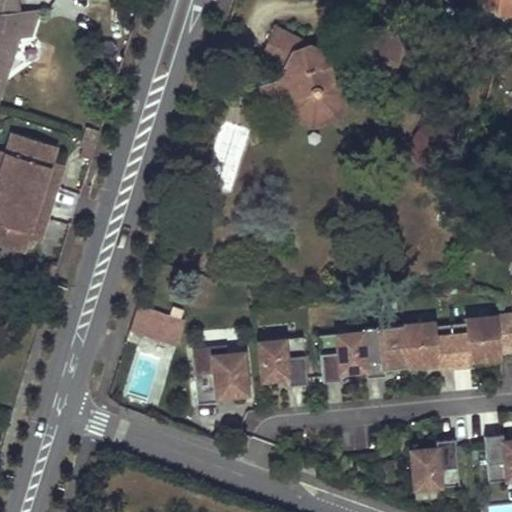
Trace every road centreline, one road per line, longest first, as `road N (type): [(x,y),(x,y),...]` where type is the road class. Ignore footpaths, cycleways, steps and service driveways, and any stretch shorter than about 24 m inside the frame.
road 1 (unclassified): [(185,0),(63,416)]
road 2 (unknown): [(237,478),(252,433),(282,409),(511,394)]
road 3 (residential): [(63,416),(331,511)]
